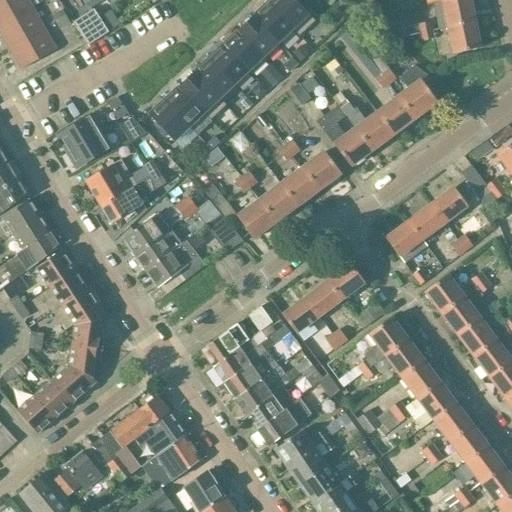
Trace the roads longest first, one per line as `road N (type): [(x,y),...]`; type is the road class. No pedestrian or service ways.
road 1 (residential): [(157,357),(0,100)]
road 2 (residential): [(511,443),(346,225)]
road 3 (residential): [(157,357),(346,225)]
road 4 (residential): [(346,225),(511,101)]
road 5 (residential): [(0,486),(157,357)]
road 6 (residential): [(266,511),(157,357)]
